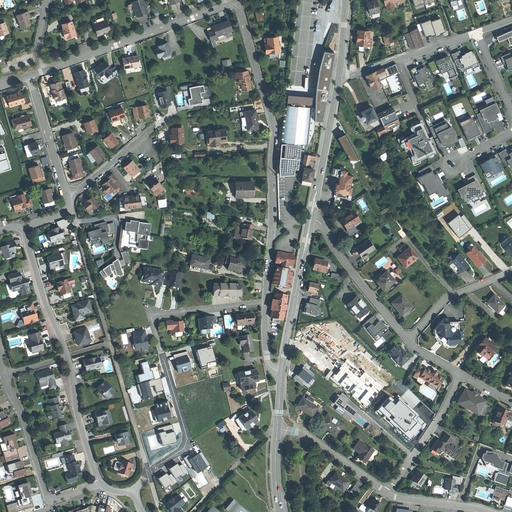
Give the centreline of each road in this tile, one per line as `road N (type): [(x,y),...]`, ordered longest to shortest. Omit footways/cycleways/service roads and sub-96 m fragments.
road 1 (residential): [(265,302),(153,316),(189,444),(133,490)]
road 2 (residential): [(227,5),(44,69)]
road 3 (residential): [(265,302),(273,130)]
road 4 (residential): [(309,220),(322,226),(408,341)]
road 5 (secondary): [(309,220),(282,371)]
road 6 (secondary): [(339,76),(309,220)]
road 7 (residential): [(339,76),(475,31)]
road 8 (residential): [(459,373),(387,493)]
road 9 (residential): [(2,374),(49,500)]
road 10 (residential): [(66,355),(22,228)]
road 11 (residential): [(273,130),(236,3)]
road 12 (residential): [(99,482),(66,355)]
road 13 (residential): [(276,431),(301,433),(387,493)]
road 14 (residential): [(30,74),(65,195)]
